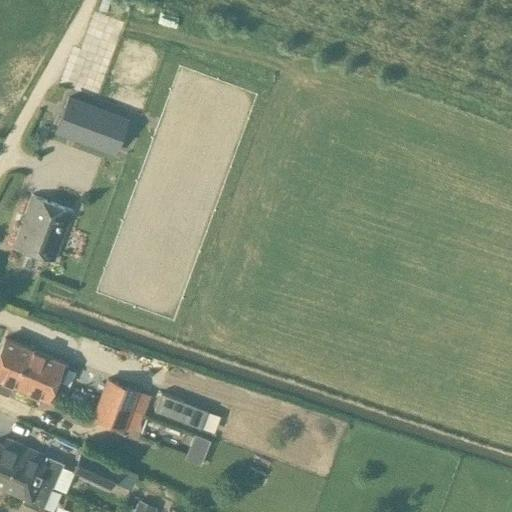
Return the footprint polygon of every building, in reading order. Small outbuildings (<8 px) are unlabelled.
[(57,128),(114,149),(126,118),(68,97),(57,128)] [(31,195),(13,246),(53,260),(71,210),(31,195)] [(0,347),(0,357),(60,383),(68,365),(4,337),(0,347)] [(0,357),(0,378),(52,401),(60,383),(0,357)] [(131,409),(138,391),(107,379),(100,398),(131,409)] [(200,427),(207,409),(161,392),(154,409),(200,427)] [(131,409),(100,398),(93,417),(123,429),(131,409)] [(184,457),(200,463),(210,439),(194,433),(184,457)] [(0,463),(53,486),(64,463),(30,448),(29,451),(23,448),(24,446),(7,438),(4,445),(0,443),(0,463)] [(117,466),(80,450),(72,470),(110,487),(117,466)] [(0,463),(0,485),(25,496),(22,503),(41,511),(51,487),(53,487),(53,486),(0,463)] [(141,498),(133,511),(155,511),(159,506),(141,498)]
